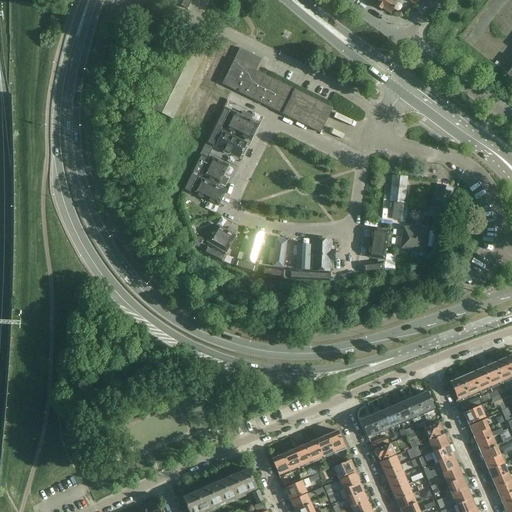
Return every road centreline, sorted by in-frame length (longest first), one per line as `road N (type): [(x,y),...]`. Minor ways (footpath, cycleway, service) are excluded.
road 1 (secondary): [(511,293),(369,342),(296,353),(235,343),(164,307),(101,234),(77,165),(76,81),(98,0)]
road 2 (secondary): [(85,0),(61,73),(56,156),(68,211),(110,282),(159,326),(230,361),(315,370),(394,358)]
road 3 (residential): [(362,164),(274,123),(263,131),(229,210),(280,232),(353,226)]
road 4 (residential): [(383,131),(408,147),(461,160),(492,190),(503,223),(500,253),(483,281),(460,296)]
road 5 (residential): [(492,511),(426,363)]
road 6 (unclassified): [(251,45),(382,118)]
road 7 (tertiary): [(404,89),(293,0)]
road 8 (residential): [(511,120),(402,41)]
road 9 (tertiary): [(511,168),(404,89)]
road 10 (secondary): [(394,358),(511,317)]
road 11 (residential): [(386,511),(338,401)]
